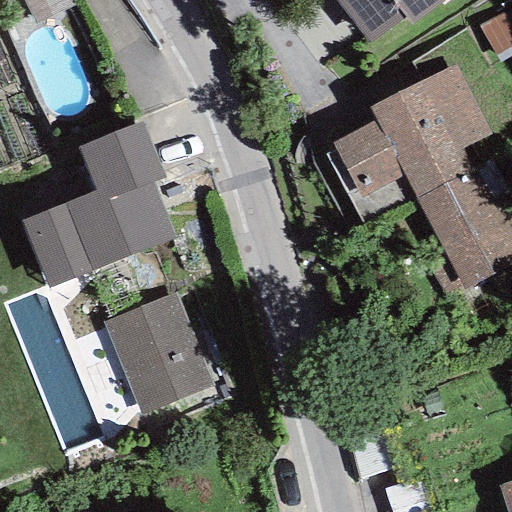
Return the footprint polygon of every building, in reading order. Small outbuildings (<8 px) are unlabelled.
[(22,0),(35,25),(73,6),(70,0),(22,0)] [(334,0),(368,44),(404,18),(410,24),(443,0),(334,0)] [(511,44),(511,7),(479,26),(495,54),(511,44)] [(364,228),(417,199),(501,155),(454,65),(367,108),(374,121),(331,144),(335,150),(324,155),(364,228)] [(141,121),(77,147),(95,191),(21,222),(48,288),(174,238),(152,182),(162,177),(141,121)] [(464,287),(511,262),(511,175),(501,155),(417,199),(446,253),(425,264),(443,295),(462,284),(464,287)] [(174,294),(102,322),(140,415),(212,386),(174,294)] [(511,511),(511,481),(497,487),(506,511),(511,511)]
